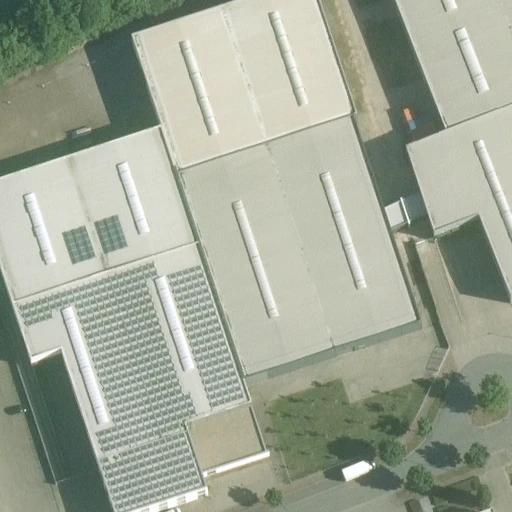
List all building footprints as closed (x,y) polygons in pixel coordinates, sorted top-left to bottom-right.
[(161,136),(176,183),(357,124),(316,0),(269,0),(132,45),(161,136)] [(511,0),(391,0),(446,140),(511,114),(511,0)] [(418,151),(406,156),(434,242),(479,224),(511,305),(511,304),(511,114),(446,140),(418,151)] [(357,124),(176,183),(242,383),(422,325),(357,124)] [(161,136),(0,189),(0,275),(31,369),(61,360),(99,471),(188,440),(188,434),(252,412),(242,383),(176,183),(161,136)] [(266,457),(252,412),(188,434),(188,440),(202,480),(269,458),(268,456),(266,457)] [(188,440),(99,471),(111,511),(164,511),(208,498),(202,480),(188,440)]
